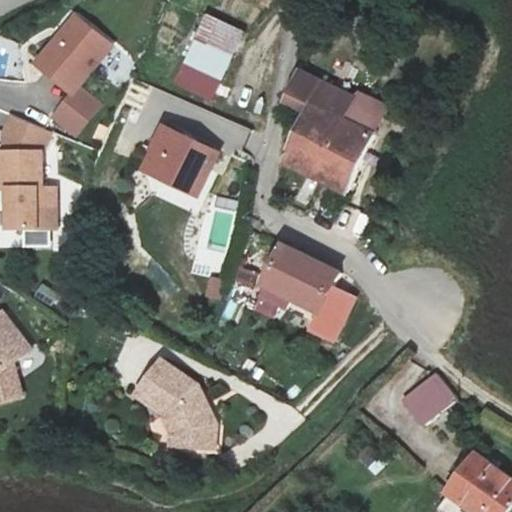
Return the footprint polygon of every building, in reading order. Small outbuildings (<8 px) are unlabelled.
[(32,62),(72,93),(53,118),(74,135),(99,104),(77,87),(111,42),(71,11),(32,62)] [(208,14),(197,36),(232,54),(243,32),(208,14)] [(232,54),(197,36),(174,81),(211,99),(232,54)] [(286,101),(309,113),(310,111),(343,127),(355,105),(300,76),(286,101)] [(343,127),(374,143),(388,116),(357,100),(355,105),(343,127)] [(310,111),(309,113),(281,168),(344,202),(374,143),(343,127),(310,111)] [(2,135),(2,149),(0,149),(0,186),(9,186),(10,227),(56,226),(55,185),(42,185),(42,149),(50,134),(10,116),(2,135)] [(211,151),(161,127),(141,170),(196,196),(208,170),(203,168),(211,151)] [(258,288),(288,303),(314,316),(306,333),(328,344),(348,301),(327,291),(335,275),(278,247),(258,288)] [(258,288),(252,299),(282,314),(288,303),(258,288)] [(0,403),(25,399),(15,358),(28,349),(0,310),(0,403)] [(153,359),(128,395),(155,413),(164,430),(163,444),(206,447),(208,422),(202,410),(195,409),(192,403),(196,397),(190,384),(153,359)] [(429,372),(397,397),(422,427),(453,402),(429,372)] [(375,444),(359,457),(375,476),(390,463),(375,444)] [(511,481),(473,453),(443,494),(468,511),(501,511),(511,498),(511,481)]
